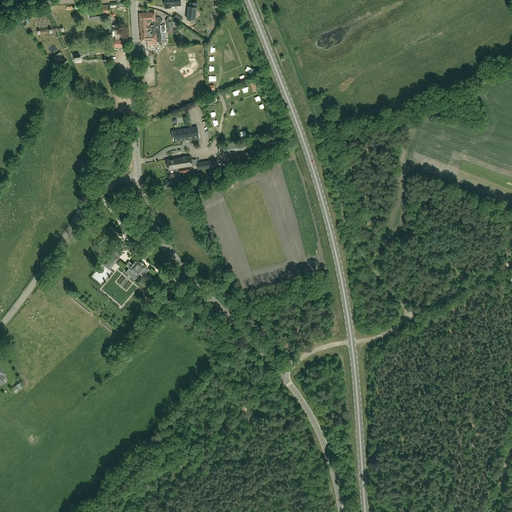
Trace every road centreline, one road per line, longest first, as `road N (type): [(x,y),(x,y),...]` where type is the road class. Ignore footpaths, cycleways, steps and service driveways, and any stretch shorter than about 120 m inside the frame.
road 1 (primary): [(351,343),(319,190),(248,0)]
road 2 (tertiary): [(281,374),(161,240),(138,177)]
road 3 (track): [(315,122),(352,241),(409,316)]
road 4 (unclassified): [(138,177),(115,181),(86,203),(0,326)]
road 5 (track): [(152,511),(194,445),(279,372)]
road 6 (tertiary): [(138,177),(132,0)]
road 7 (primary): [(364,511),(351,343)]
road 8 (tertiary): [(340,511),(328,455),(281,374)]
road 9 (track): [(266,0),(315,122)]
